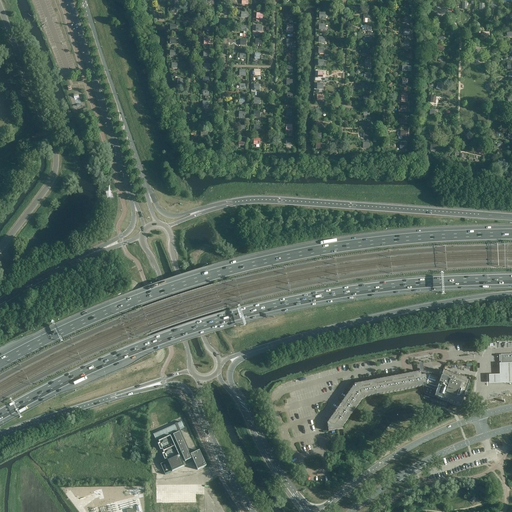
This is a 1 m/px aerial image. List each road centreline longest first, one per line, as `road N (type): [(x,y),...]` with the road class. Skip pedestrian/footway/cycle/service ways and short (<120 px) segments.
road 1 (motorway): [(0,417),(114,359),(226,319),(360,291),(511,280)]
road 2 (motorway): [(511,234),(368,241),(264,260),(137,297),(0,361)]
road 3 (motorway): [(511,217),(232,202)]
road 4 (motorway): [(243,353),(377,315),(511,293)]
road 5 (unknown): [(0,4),(56,157),(51,180),(0,250)]
road 6 (tertiary): [(69,0),(133,198)]
road 7 (tertiary): [(145,182),(83,0)]
road 8 (secondary): [(477,417),(402,451),(332,501)]
road 9 (secondary): [(351,511),(398,477),(483,436)]
road 10 (secondary): [(220,363),(207,347),(165,227)]
road 11 (secondary): [(140,237),(190,371)]
road 12 (secondary): [(298,500),(231,389)]
